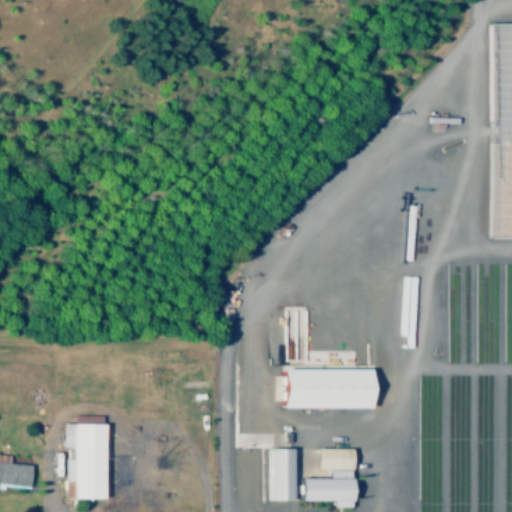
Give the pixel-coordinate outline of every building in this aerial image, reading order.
[(273,406),(360,406),(360,367),(272,367),(273,406)] [(56,421),(56,446),(66,446),(66,457),(59,457),(59,479),(66,479),(66,497),(96,497),(96,422),(56,421)] [(261,499),(284,499),(284,447),(262,447),(261,499)] [(326,499),(326,506),(344,506),(344,447),(309,447),(309,468),(323,468),(323,476),(292,476),(292,499),(326,499)] [(4,461),(4,454),(0,453),(0,482),(23,485),(25,463),(4,461)]
